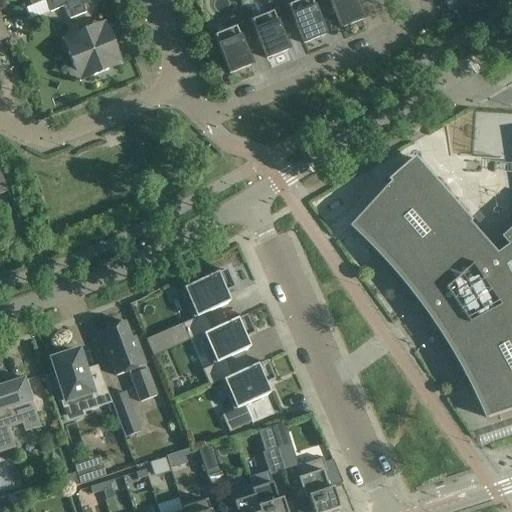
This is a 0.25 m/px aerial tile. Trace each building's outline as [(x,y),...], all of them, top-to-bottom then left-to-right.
[(79,0),(46,0),(45,1),(50,13),(64,7),(69,20),(85,13),(79,0)] [(252,21),(251,21),(259,41),(258,41),(266,59),(287,51),(280,32),(295,26),(296,26),(288,6),(285,0),(274,0),(266,4),(270,14),(264,16),(252,21)] [(296,26),(295,26),(303,44),(324,36),(317,17),(332,11),(333,10),(328,0),(303,0),(288,6),(296,26)] [(328,0),(333,10),(332,11),(340,29),(361,20),(354,2),(358,0),(328,0)] [(251,21),(252,21),(248,12),(230,20),(234,28),(213,37),(229,75),(250,66),(243,47),(258,41),(259,41),(251,21)] [(116,50),(110,36),(90,28),(76,33),(67,53),(73,68),(93,76),(107,70),(116,50)] [(351,226),(357,231),(363,237),(369,243),(372,247),(376,251),(382,257),(388,264),(393,269),(403,281),(409,288),(419,301),(431,317),(444,337),(454,353),(461,367),(470,382),(476,396),(481,405),(487,419),(511,410),(511,227),(500,239),(507,247),(495,256),(467,225),(470,222),(414,158),(386,182),(389,184),(351,226)] [(464,161),(464,171),(480,172),(480,162),(464,161)] [(189,341),(200,337),(212,331),(205,315),(226,306),(221,295),(234,290),(226,271),(184,289),(180,291),(193,320),(182,325),(189,341)] [(200,337),(189,341),(202,371),(209,387),(220,382),(232,377),(225,361),(246,352),(241,341),(254,335),(246,317),(212,331),(200,337)] [(130,339),(123,322),(97,333),(110,367),(111,366),(116,377),(128,372),(140,403),(156,397),(133,338),(130,339)] [(84,413),(111,404),(109,399),(97,366),(83,371),(77,352),(72,354),(71,350),(55,355),(56,359),(51,360),(64,402),(78,398),(83,413),(84,413)] [(232,377),(220,382),(233,411),(221,416),(229,433),(251,423),(251,425),(273,415),(265,397),(261,387),(263,386),(273,381),(265,363),(232,377)] [(40,428),(23,378),(0,385),(0,453),(14,448),(8,429),(21,424),(24,433),(40,428)] [(139,433),(124,393),(109,399),(111,404),(124,439),(139,433)] [(277,448),(290,444),(283,423),(270,427),(277,448)] [(270,427),(258,431),(257,432),(264,453),(277,448),(270,427)] [(290,444),(277,448),(284,472),(292,495),(294,502),(299,500),(303,499),(303,500),(307,499),(311,511),(332,511),(339,510),(338,508),(332,489),(328,490),(327,489),(342,484),(332,461),(323,463),(322,459),(298,467),(297,462),(290,444)] [(212,446),(209,447),(198,451),(206,478),(220,474),(212,446)] [(175,455),(166,458),(168,464),(170,470),(185,465),(181,453),(175,455)] [(166,457),(150,462),(155,477),(170,472),(170,470),(168,464),(166,458),(166,457)] [(92,469),(75,474),(79,486),(96,480),(92,469)] [(135,474),(137,481),(147,477),(145,471),(135,474)] [(267,472),(247,479),(249,485),(257,511),(284,511),(281,500),(277,501),(271,484),(267,472)] [(79,486),(75,474),(64,477),(68,489),(79,486)] [(109,482),(99,485),(102,492),(103,491),(111,488),(109,482)] [(99,485),(90,488),(92,495),(102,492),(99,485)] [(257,511),(249,485),(225,493),(229,506),(233,505),(234,511),(257,511)] [(111,488),(103,491),(106,501),(114,498),(111,488)] [(209,511),(206,501),(182,509),(183,511),(209,511)]
